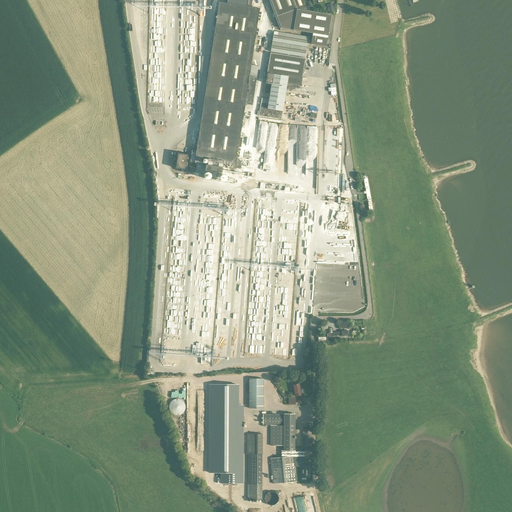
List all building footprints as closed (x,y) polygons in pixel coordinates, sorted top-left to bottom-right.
[(270,0),(281,28),(328,36),(331,15),(308,11),(295,9),(292,0),(270,0)] [(256,77),(249,76),(251,65),(259,8),(219,2),(196,151),(192,150),(188,171),(195,172),(196,163),(206,165),(205,171),(204,178),(216,180),(217,172),(221,173),(222,167),(235,169),(240,166),(241,161),(237,157),(245,104),(252,105),(256,77)] [(270,52),(305,57),(308,37),(274,32),(270,52)] [(327,38),(312,35),(311,44),(326,47),(327,38)] [(264,93),(270,94),(268,103),(261,102),(259,116),(281,119),(287,84),(301,86),(302,79),(305,59),(270,53),(264,93)] [(249,75),(256,76),(257,66),(251,65),(249,75)] [(176,168),(186,169),(188,155),(178,153),(176,168)] [(365,194),(370,193),(367,174),(362,175),(365,194)] [(369,214),(374,213),(370,193),(365,194),(369,214)] [(249,408),(263,408),(263,379),(249,378),(249,408)] [(303,394),(301,394),(299,383),(293,385),(295,396),(299,395),(299,403),(303,403),(303,394)] [(230,385),(210,385),(210,386),(209,473),(220,473),(220,484),(241,484),(242,406),(237,406),(237,385),(230,385)] [(183,414),(184,400),(169,399),(169,413),(183,414)] [(273,483),(297,480),(296,474),(295,461),(304,461),(304,451),(302,451),(302,448),(295,448),(295,438),(296,438),(296,436),(295,436),(295,414),(284,413),(284,414),(275,414),(273,414),(263,414),(263,425),(270,425),(270,445),(281,445),(281,453),(281,457),(271,458),(273,483)] [(302,450),(312,450),(312,429),(302,429),(302,446),(302,450)] [(262,499),(262,454),(262,434),(247,434),(247,499),(262,499)] [(310,466),(302,466),(301,477),(310,478),(310,466)]
